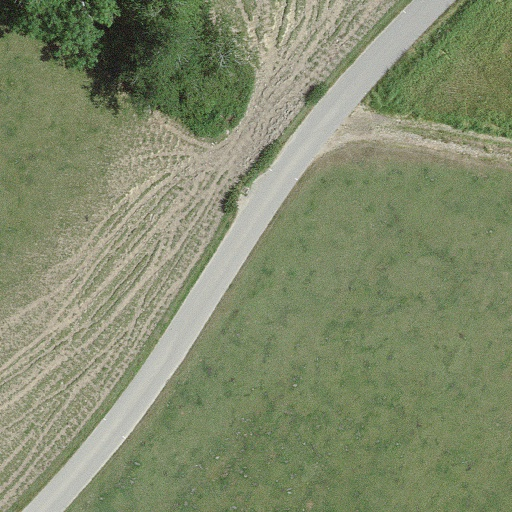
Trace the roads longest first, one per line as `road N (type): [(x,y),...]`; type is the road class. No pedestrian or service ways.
road 1 (unclassified): [(431,0),(283,171),(118,423),(40,511)]
road 2 (track): [(324,119),(511,151)]
